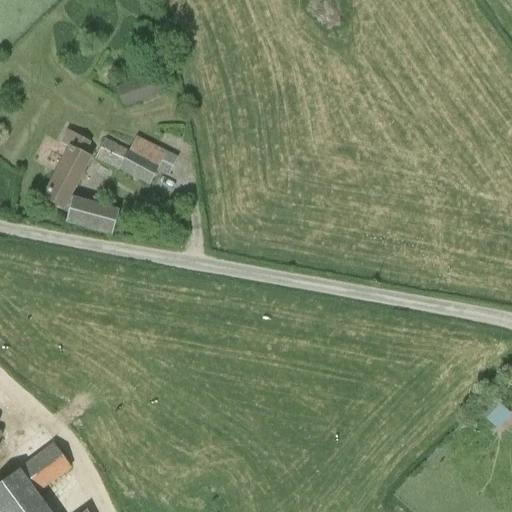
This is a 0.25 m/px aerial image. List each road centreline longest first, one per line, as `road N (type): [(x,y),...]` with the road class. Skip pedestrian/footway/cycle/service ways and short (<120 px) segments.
road 1 (unclassified): [(511,328),(0,229)]
road 2 (unclassified): [(0,381),(69,451),(102,511)]
